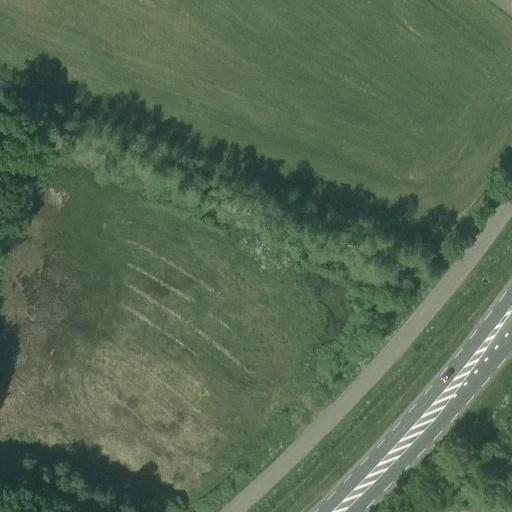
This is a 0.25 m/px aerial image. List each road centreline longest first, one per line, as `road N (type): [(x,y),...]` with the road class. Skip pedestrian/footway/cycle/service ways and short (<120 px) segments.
road 1 (unclassified): [(232,511),(428,316),(511,199)]
road 2 (primary): [(325,511),(439,405),(511,308)]
